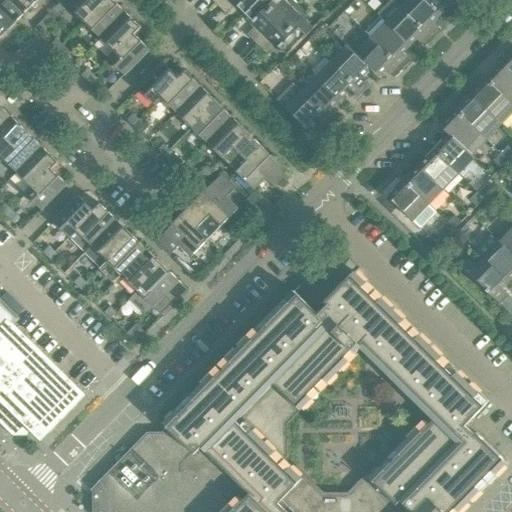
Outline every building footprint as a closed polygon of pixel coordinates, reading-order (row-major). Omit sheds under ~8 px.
[(31,8),(22,0),(0,0),(0,7),(16,23),(31,8)] [(38,0),(22,0),(31,8),(38,0)] [(84,22),(106,0),(75,0),(73,2),(71,0),(63,0),(59,4),(65,10),(68,7),(84,22)] [(100,38),(125,12),(112,0),(106,0),(84,22),(100,38)] [(259,0),(219,0),(215,4),(226,14),(235,4),(245,15),(259,0)] [(257,44),(297,4),(292,0),(259,0),(245,15),(256,26),(247,35),(257,44)] [(440,16),(423,0),(408,0),(402,7),(398,4),(398,5),(432,39),(441,30),(433,23),(440,16)] [(454,0),(423,0),(440,16),(447,9),(454,16),(463,8),(454,0)] [(57,18),(65,10),(59,4),(51,13),(57,18)] [(287,56),(314,28),(306,21),(312,15),(309,12),(307,14),(297,4),(257,44),(266,54),(276,44),(287,56)] [(432,39),(398,5),(397,5),(400,8),(387,22),(383,19),(383,20),(410,47),(417,40),(424,47),(432,39)] [(16,23),(0,7),(0,37),(1,38),(16,23)] [(134,35),(141,28),(125,12),(100,38),(114,52),(115,53),(134,34),(134,35)] [(43,21),(49,27),(57,18),(51,13),(43,21)] [(410,47),(383,20),(380,17),(365,32),(368,35),(402,70),(410,61),(403,54),(410,47)] [(35,29),(40,35),(49,27),(43,21),(35,29)] [(150,50),(134,35),(134,34),(115,53),(114,52),(108,59),(124,76),(150,50)] [(402,70),(368,35),(367,36),(370,39),(356,53),(353,50),(352,51),(380,78),(387,70),(394,78),(402,70)] [(63,45),(54,37),(48,43),(57,51),(63,45)] [(71,53),(63,45),(57,51),(65,59),(71,53)] [(380,78),(352,51),(347,46),(332,61),(329,58),(328,59),(363,93),(371,85),(364,77),(371,70),(379,79),(380,78)] [(511,53),(501,65),(511,75),(511,53)] [(363,93),(328,59),(328,60),(331,63),(317,77),(314,74),(313,74),(340,101),(347,94),(355,101),(363,93)] [(179,79),(178,78),(163,63),(138,89),(155,105),(162,99),(161,98),(179,79)] [(511,101),(511,75),(501,65),(486,80),(511,103),(511,101)] [(93,76),(85,67),(79,73),(87,82),(93,76)] [(176,113),(201,87),(185,71),(178,78),(179,79),(161,98),(162,99),(176,113)] [(340,101),(313,74),(313,75),(316,78),(302,92),(299,89),(298,90),(291,82),(333,124),(341,115),(333,108),(340,101)] [(101,84),(93,76),(87,82),(96,90),(101,84)] [(511,103),(486,80),(471,95),(501,124),(511,113),(511,105),(510,104),(511,103)] [(333,124),(291,82),(275,99),(309,133),(317,125),(325,132),(333,124)] [(191,128),(217,102),(201,87),(176,113),(191,128)] [(501,124),(471,95),(456,111),(486,140),(501,124)] [(207,143),(232,118),(217,102),(191,128),(207,143)] [(0,128),(11,117),(0,105),(0,128)] [(486,140),(456,111),(441,127),(449,135),(450,135),(465,150),(466,149),(471,155),(486,140)] [(139,120),(131,112),(125,118),(133,126),(139,120)] [(0,156),(1,158),(27,132),(11,117),(0,128),(0,156)] [(222,158),(247,133),(232,118),(207,143),(222,158)] [(147,128),(139,120),(133,126),(142,134),(147,128)] [(17,173),(42,147),(27,132),(1,158),(17,173)] [(237,173),(263,148),(247,133),(222,158),(237,173)] [(471,155),(466,149),(465,150),(450,135),(449,135),(434,151),(458,175),(474,158),(471,155)] [(169,150),(161,142),(155,148),(164,156),(169,150)] [(508,161),(511,156),(511,150),(508,146),(501,154),(508,161)] [(52,170),(58,163),(42,147),(17,173),(32,187),(32,188),(51,169),(52,170)] [(289,173),(263,148),(237,173),(254,189),(265,178),(275,187),(289,173)] [(178,159),(169,150),(164,156),(172,165),(178,159)] [(458,175),(434,151),(419,166),(444,190),(458,175)] [(500,168),(508,161),(501,154),(493,162),(500,168)] [(205,180),(213,172),(207,166),(199,174),(205,180)] [(444,190),(419,166),(404,182),(428,205),(444,190)] [(67,185),(52,170),(51,169),(32,188),(32,187),(25,194),(42,211),(67,185)] [(196,177),(188,169),(182,175),(191,183),(199,174),(196,177)] [(191,183),(197,189),(205,180),(199,174),(191,183)] [(238,210),(226,198),(236,189),(222,175),(197,201),(222,226),(238,210)] [(436,212),(428,205),(404,182),(388,198),(420,228),(436,212)] [(484,199),(491,192),(484,185),(477,193),(484,199)] [(477,207),(484,199),(477,193),(470,200),(477,207)] [(94,211),(78,196),(53,222),(69,238),(95,212),(94,211)] [(11,209),(3,201),(0,204),(0,210),(5,215),(11,209)] [(222,226),(197,201),(181,216),(207,241),(222,226)] [(85,253),(91,246),(117,220),(101,204),(94,211),(95,212),(69,238),(85,253)] [(20,218),(11,209),(5,215),(14,224),(20,218)] [(207,241),(181,216),(156,242),(170,256),(180,246),(191,257),(207,241)] [(454,230),(461,223),(454,216),(447,224),(454,230)] [(107,261),(132,236),(117,220),(91,246),(107,261)] [(446,238),(454,230),(447,224),(440,231),(446,238)] [(243,235),(234,226),(229,232),(238,241),(243,235)] [(511,230),(500,242),(497,239),(497,240),(511,254),(511,230)] [(122,276),(147,250),(132,236),(107,261),(100,268),(116,284),(123,277),(122,276)] [(511,254),(497,240),(496,240),(493,237),(479,251),(482,254),(481,255),(509,282),(511,278),(511,254)] [(55,252),(46,244),(41,250),(49,258),(55,252)] [(138,291),(163,266),(147,251),(122,276),(123,277),(138,291)] [(63,261),(55,252),(49,258),(57,267),(63,261)] [(509,282),(481,255),(481,256),(484,259),(470,273),(467,270),(466,271),(500,305),(509,296),(502,289),(509,282)] [(163,266),(138,291),(129,300),(145,315),(153,307),(164,317),(189,291),(163,266)] [(458,511),(507,463),(476,433),(475,435),(466,426),(488,403),(355,272),(328,299),(313,284),(300,297),(295,292),(164,425),(169,431),(164,435),(162,433),(147,433),(91,491),(93,492),(92,511),(458,511)] [(86,283),(77,275),(72,281),(80,289),(86,283)] [(94,291),(86,283),(80,289),(88,297),(94,291)] [(86,396),(58,368),(14,325),(20,319),(0,299),(0,423),(13,436),(27,435),(31,431),(41,442),(86,396)] [(117,313),(108,305),(102,311),(111,319),(117,313)] [(147,334),(136,324),(126,334),(131,339),(143,338),(147,334)]
